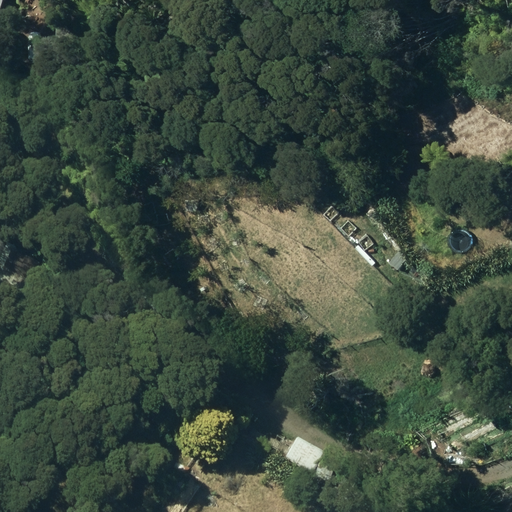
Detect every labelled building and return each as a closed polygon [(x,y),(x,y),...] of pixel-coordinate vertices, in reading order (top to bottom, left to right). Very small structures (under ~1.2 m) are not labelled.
[(0,0),(0,14),(6,16),(12,0),(0,0)] [(65,32),(96,32),(96,10),(66,10),(65,32)] [(376,259),(390,246),(378,234),(364,247),(376,259)] [(16,278),(0,269),(0,293),(6,296),(16,278)] [(270,451),(311,475),(320,461),(289,443),(293,438),(278,429),(275,436),(277,437),(270,451)]
